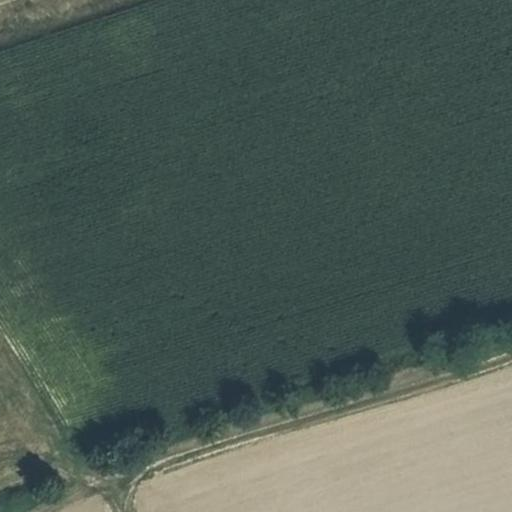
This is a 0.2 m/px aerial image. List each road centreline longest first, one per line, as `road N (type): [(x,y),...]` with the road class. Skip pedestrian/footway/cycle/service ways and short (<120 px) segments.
road 1 (track): [(112,482),(511,347)]
road 2 (track): [(0,330),(68,441),(112,482)]
